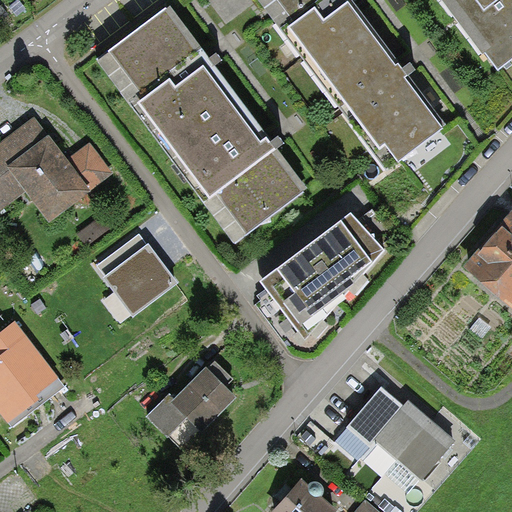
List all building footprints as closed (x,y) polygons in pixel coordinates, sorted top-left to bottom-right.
[(438,127),(342,0),(255,0),(381,169),(438,127)] [(511,54),(511,0),(435,0),(490,71),(511,54)] [(163,19),(100,67),(233,238),(295,190),(163,19)] [(61,168),(28,125),(0,146),(0,208),(20,194),(43,224),(106,177),(85,150),(61,168)] [(345,296),(385,254),(351,216),(261,284),(306,339),(335,309),(347,299),(345,296)] [(511,221),(473,269),(511,301),(511,221)] [(150,239),(100,265),(132,327),(182,302),(150,239)] [(0,363),(0,404),(7,413),(37,389),(52,378),(15,330),(0,340),(0,358),(2,361),(0,363)] [(226,405),(199,377),(168,407),(163,401),(142,421),(175,455),(189,441),(226,405)] [(399,415),(376,395),(343,435),(364,453),(369,447),(415,486),(448,448),(403,410),(399,415)] [(321,511),(294,488),(272,511),(321,511)]
